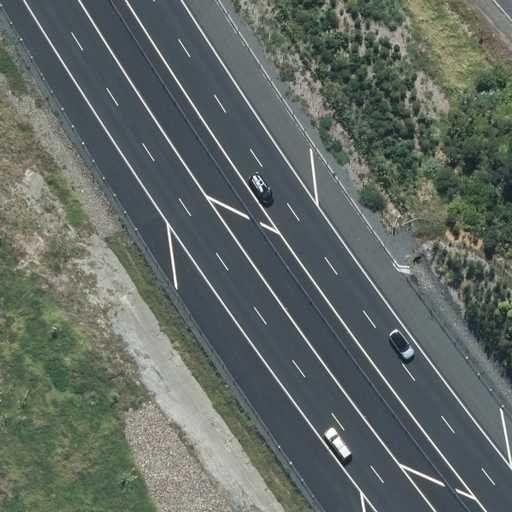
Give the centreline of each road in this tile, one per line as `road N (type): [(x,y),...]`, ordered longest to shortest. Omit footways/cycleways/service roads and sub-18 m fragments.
road 1 (motorway): [(413,511),(146,137),(67,0)]
road 2 (motorway): [(158,0),(391,356),(511,499)]
